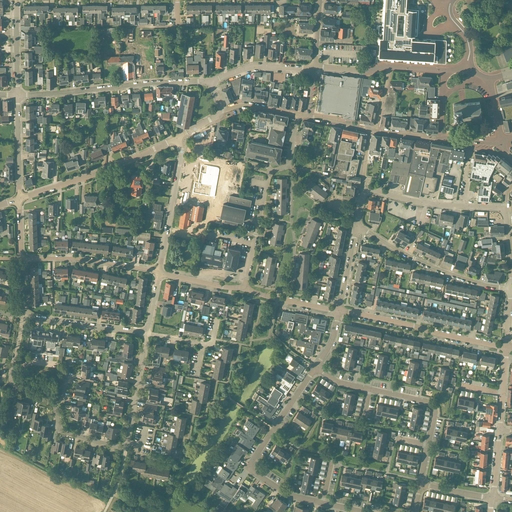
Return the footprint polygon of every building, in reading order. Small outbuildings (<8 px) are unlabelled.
[(378,33),(383,34),(383,37),(380,37),(379,57),(426,60),(426,62),(444,63),(444,61),(446,41),(443,41),(431,40),(431,39),(427,38),(427,40),(412,39),(412,35),(417,36),(419,10),(406,9),(406,0),(385,0),(383,25),(379,25),(378,33)] [(337,14),(338,5),(324,4),(323,13),(337,14)] [(141,12),(145,12),(145,19),(139,19),(139,25),(147,25),(147,24),(147,17),(147,14),(147,5),(141,5),(141,12)] [(159,5),(159,14),(168,14),(168,7),(166,7),(166,5),(159,5)] [(299,5),(299,7),(295,7),(295,6),(287,6),(287,5),(280,5),(280,14),(287,14),(287,13),(295,13),(295,15),(299,15),(311,15),(311,5),(299,5)] [(323,18),(322,27),(332,27),(332,31),(335,31),(338,31),(338,27),(339,27),(339,25),(335,25),(336,19),(323,18)] [(299,26),(299,29),(299,33),(313,33),(313,24),(300,23),(299,26)] [(338,37),(346,38),(346,28),(339,27),(338,27),(338,31),(338,37)] [(335,31),(332,31),(321,30),(320,40),(334,41),(335,31)] [(511,42),(499,47),(500,50),(502,49),(507,61),(511,58),(511,42)] [(256,44),(255,56),(263,57),(264,47),(263,47),(263,45),(256,44)] [(279,50),(280,44),(273,44),(272,49),(269,49),(268,57),(276,58),(277,50),(279,50)] [(240,53),(241,45),(235,45),(234,50),(231,50),(230,62),(237,62),(237,53),(240,53)] [(253,52),(254,46),(246,45),(246,49),(243,49),(243,57),(250,58),(250,51),(253,52)] [(298,48),(298,49),(295,49),(294,55),(297,55),(297,58),(311,59),(312,50),(298,48)] [(195,64),(192,64),(193,73),(199,73),(198,64),(198,61),(201,61),(201,52),(201,55),(194,55),(195,61),(195,64)] [(204,52),(201,52),(201,61),(201,67),(203,67),(203,73),(211,73),(212,64),(209,64),(209,59),(209,58),(205,58),(204,52)] [(223,68),(225,53),(217,53),(215,67),(223,68)] [(134,57),(123,57),(107,57),(107,65),(123,65),(123,79),(133,78),(133,65),(134,65),(134,57)] [(69,62),(69,70),(64,70),(65,76),(59,77),(60,84),(69,83),(68,76),(71,75),(71,73),(70,62),(69,62)] [(88,75),(84,75),(84,71),(84,66),(83,67),(83,64),(80,65),(80,67),(82,82),(89,81),(88,75)] [(100,72),(101,72),(100,69),(97,70),(97,73),(93,74),(93,80),(101,80),(100,72)] [(171,73),(171,79),(183,79),(183,70),(180,70),(180,73),(171,73)] [(52,78),(52,75),(52,71),(46,71),(46,75),(46,89),(54,89),(54,83),(55,83),(55,79),(54,80),(54,78),(52,78)] [(342,77),(321,75),(316,110),(323,111),(322,113),(329,114),(330,110),(343,112),(342,118),(356,120),(362,79),(342,76),(342,77)] [(232,87),(227,89),(222,91),(228,104),(230,103),(235,101),(231,92),(234,91),(236,95),(239,94),(241,77),(230,82),(232,87)] [(419,77),(418,78),(411,78),(411,82),(415,82),(415,88),(414,89),(424,90),(424,89),(424,88),(425,87),(426,87),(427,86),(430,86),(431,85),(432,84),(432,83),(432,82),(432,81),(432,80),(431,79),(431,77),(419,77)] [(245,83),(245,86),(241,86),(240,94),(242,94),(242,96),(245,99),(250,100),(251,87),(252,87),(253,81),(242,79),(241,83),(245,83)] [(390,92),(397,92),(397,89),(396,89),(396,88),(402,88),(402,82),(396,82),(390,82),(390,92)] [(275,91),(275,94),(272,105),(278,107),(281,95),(282,90),(283,83),(280,83),(278,89),(278,91),(275,91)] [(382,89),(370,87),(370,85),(362,84),(361,96),(365,97),(366,93),(368,94),(369,93),(370,94),(370,96),(380,98),(382,89)] [(172,99),(172,95),(172,87),(157,87),(157,97),(162,97),(162,99),(172,99)] [(292,97),(290,109),(297,110),(300,98),(294,97),(295,93),(296,94),(297,88),(294,88),(292,97)] [(145,99),(148,99),(149,102),(152,101),(152,98),(153,98),(152,92),(144,93),(145,99)] [(386,96),(384,104),(382,114),(394,116),(395,115),(395,116),(402,117),(403,112),(395,111),(397,92),(390,92),(389,92),(388,96),(386,96)] [(286,93),(286,96),(282,95),(280,107),(290,109),(292,97),(288,96),(289,94),(286,93)] [(141,104),(141,101),(141,98),(140,98),(140,94),(133,94),(133,99),(137,99),(137,105),(139,105),(139,112),(144,112),(143,104),(141,104)] [(195,96),(194,96),(185,95),(182,94),(181,96),(176,125),(180,125),(180,126),(189,127),(195,96)] [(506,126),(505,127),(504,127),(505,130),(511,128),(511,101),(511,99),(511,98),(511,95),(504,97),(504,99),(502,100),(501,98),(499,98),(500,106),(502,105),(503,108),(501,108),(502,116),(504,116),(505,118),(503,119),(504,124),(506,124),(506,126)] [(98,97),(98,99),(94,99),(94,108),(99,108),(99,107),(106,107),(105,96),(98,97)] [(300,98),(297,110),(304,112),(306,99),(300,98)] [(439,99),(435,99),(427,99),(427,103),(430,103),(430,113),(430,120),(436,120),(436,117),(438,117),(439,117),(439,108),(439,100),(439,99)] [(4,115),(2,115),(2,116),(2,118),(2,123),(8,123),(8,118),(9,118),(9,115),(9,112),(12,112),(11,101),(3,102),(4,112),(4,115)] [(85,103),(76,102),(76,113),(85,113),(85,103)] [(480,116),(482,115),(482,111),(480,112),(479,102),(466,103),(460,104),(453,105),(455,122),(477,120),(481,119),(480,116)] [(366,106),(365,110),(365,114),(367,114),(367,116),(375,118),(376,112),(378,108),(378,106),(367,103),(366,106)] [(52,104),(52,107),(49,107),(49,114),(53,114),(55,114),(55,111),(59,111),(59,104),(52,104)] [(64,104),(64,108),(62,108),(62,116),(72,116),(72,112),(72,104),(64,104)] [(420,104),(419,117),(419,119),(411,118),(409,130),(437,133),(438,122),(430,121),(430,120),(430,113),(427,113),(427,105),(420,104)] [(273,114),(265,113),(258,112),(257,113),(255,112),(254,117),(257,117),(255,127),(256,127),(255,129),(260,130),(260,128),(266,129),(266,127),(269,128),(270,125),(272,125),(269,142),(281,145),(282,141),(283,141),(284,135),(285,131),(284,131),(286,125),(288,117),(275,114),(274,117),(273,117),(273,114)] [(399,124),(398,129),(406,130),(407,121),(407,118),(407,115),(404,114),(404,117),(399,117),(398,117),(399,124)] [(382,115),(380,122),(389,124),(389,118),(390,116),(382,115)] [(375,118),(367,116),(366,116),(365,124),(373,126),(375,118)] [(390,116),(389,118),(391,119),(391,124),(390,124),(390,125),(389,128),(398,129),(399,124),(398,117),(390,116)] [(154,127),(157,134),(163,132),(161,126),(164,125),(161,119),(157,121),(158,125),(154,127)] [(314,125),(314,123),(305,121),(303,129),(304,129),(312,131),(313,129),(314,129),(314,128),(315,126),(314,125)] [(137,126),(137,127),(143,141),(150,138),(147,132),(144,133),(140,122),(138,123),(137,126)] [(239,124),(237,135),(237,136),(243,137),(244,133),(245,125),(244,125),(244,124),(242,124),(241,124),(239,124)] [(135,129),(136,132),(131,134),(133,138),(136,144),(143,141),(137,127),(135,129)] [(335,134),(334,142),(331,152),(328,165),(330,166),(330,168),(333,169),(334,166),(333,166),(338,144),(338,142),(341,129),(331,127),(330,133),(335,134)] [(312,131),(304,129),(301,141),(303,141),(302,145),(308,146),(308,142),(310,142),(312,131)] [(357,141),(358,132),(343,129),(340,140),(352,143),(353,140),(357,141)] [(225,130),(224,131),(218,130),(217,139),(219,139),(218,144),(221,144),(222,140),(226,140),(228,131),(227,131),(225,130)] [(358,132),(357,141),(355,150),(364,152),(367,134),(358,132)] [(328,142),(327,144),(332,145),(332,142),(334,142),(335,134),(330,133),(328,142)] [(381,145),(383,136),(371,134),(368,153),(380,154),(381,147),(381,145)] [(390,137),(383,136),(381,147),(386,148),(386,150),(385,150),(384,153),(383,154),(382,162),(381,168),(386,169),(388,159),(386,159),(385,158),(387,157),(387,155),(390,137)] [(128,137),(124,138),(126,141),(119,144),(117,141),(120,140),(119,137),(116,138),(121,150),(128,147),(127,144),(131,142),(128,137)] [(397,138),(390,137),(387,155),(394,156),(394,153),(395,149),(390,148),(391,145),(395,146),(397,138)] [(115,146),(111,147),(112,147),(111,145),(107,146),(111,154),(114,153),(121,150),(116,138),(112,139),(115,146)] [(394,160),(393,160),(389,180),(393,181),(393,182),(405,185),(407,178),(408,171),(412,151),(414,140),(401,138),(399,148),(400,148),(399,154),(394,153),(394,156),(394,160)] [(355,143),(352,143),(340,140),(337,158),(346,160),(344,170),(345,170),(344,174),(347,174),(350,162),(351,159),(353,155),(355,143)] [(414,140),(412,151),(408,171),(424,175),(432,176),(436,159),(439,144),(431,143),(431,142),(431,143),(414,140)] [(252,141),(251,143),(248,142),(246,154),(250,155),(250,154),(253,155),(253,156),(257,157),(258,156),(261,156),(260,158),(265,159),(265,157),(268,158),(268,159),(272,160),(272,161),(273,162),(277,162),(277,163),(279,163),(281,156),(280,155),(281,148),(275,146),(252,141)] [(439,144),(436,159),(439,160),(437,171),(444,173),(446,169),(452,146),(444,145),(439,144)] [(452,146),(446,169),(449,169),(451,162),(452,162),(452,158),(461,160),(460,164),(461,164),(461,166),(463,166),(466,149),(452,146)] [(91,157),(91,162),(92,163),(98,160),(98,159),(104,156),(102,151),(101,149),(100,149),(98,150),(97,149),(96,148),(94,148),(92,148),(94,152),(91,154),(92,157),(91,157)] [(493,170),(494,168),(493,167),(500,157),(497,155),(495,156),(493,154),(491,155),(489,153),(487,155),(479,153),(474,153),(470,177),(484,179),(484,181),(492,182),(492,180),(493,178),(489,176),(493,171),(493,170)] [(72,157),(73,160),(65,162),(68,170),(80,166),(78,160),(79,160),(77,155),(72,157)] [(493,170),(493,171),(489,176),(493,178),(499,182),(502,178),(500,176),(502,173),(504,175),(511,166),(501,158),(496,165),(494,167),(495,168),(494,168),(493,170)] [(347,174),(346,180),(347,181),(352,182),(359,183),(360,177),(355,177),(358,163),(350,162),(347,174)] [(166,167),(164,166),(159,166),(158,170),(163,171),(163,172),(169,173),(170,168),(171,168),(171,166),(170,165),(167,164),(166,167)] [(6,177),(4,177),(4,182),(13,182),(13,177),(12,177),(12,165),(6,165),(6,177)] [(189,211),(189,212),(190,213),(190,214),(191,215),(192,215),(205,217),(206,217),(207,217),(208,216),(208,215),(211,197),(215,197),(220,171),(220,170),(219,169),(219,168),(218,167),(217,167),(204,165),(203,165),(202,166),(201,167),(201,168),(199,179),(195,179),(189,211)] [(43,168),(42,177),(52,178),(53,167),(49,167),(49,168),(43,168)] [(407,178),(405,185),(403,194),(420,197),(421,192),(427,194),(428,191),(434,193),(437,178),(432,176),(424,175),(408,171),(407,178)] [(132,185),(131,195),(141,195),(141,186),(142,186),(143,175),(131,175),(131,185),(132,185)] [(27,176),(26,176),(24,177),(25,180),(27,187),(30,186),(30,187),(33,186),(33,185),(31,178),(30,177),(28,178),(27,176)] [(511,179),(508,176),(506,178),(505,177),(502,182),(507,186),(511,179)] [(492,182),(484,181),(482,196),(482,202),(489,202),(490,196),(491,189),(498,195),(503,188),(504,187),(498,183),(499,182),(493,178),(492,180),(492,182)] [(310,192),(316,185),(310,181),(303,190),(305,191),(307,190),(310,192)] [(321,189),(316,185),(310,192),(314,195),(313,197),(314,198),(321,189)] [(346,187),(345,193),(350,194),(357,195),(358,188),(358,186),(351,185),(351,186),(347,185),(347,188),(346,187)] [(327,194),(321,189),(314,198),(317,200),(318,198),(322,201),(327,194)] [(223,204),(220,217),(224,218),(224,222),(237,225),(238,221),(242,222),(244,214),(248,215),(251,200),(230,195),(227,205),(223,204)] [(71,208),(71,211),(77,212),(77,205),(74,205),(74,199),(66,199),(66,208),(71,208)] [(152,199),(152,201),(151,204),(153,205),(152,209),(153,210),(155,211),(154,215),(153,214),(152,214),(140,211),(139,218),(151,221),(151,220),(161,222),(163,211),(158,210),(159,207),(161,207),(162,204),(154,203),(155,201),(154,201),(155,199),(152,199)] [(379,201),(375,201),(369,200),(368,208),(374,208),(374,207),(377,208),(378,206),(379,206),(379,201)] [(49,204),(48,215),(49,215),(55,215),(57,215),(58,204),(49,204)] [(381,216),(379,216),(380,214),(370,212),(369,219),(369,222),(373,223),(378,224),(379,224),(380,221),(381,216)] [(435,221),(435,223),(435,224),(438,224),(439,222),(445,224),(447,215),(440,213),(440,216),(437,215),(436,221),(435,221)] [(457,217),(454,228),(454,231),(456,231),(456,228),(461,230),(462,226),(466,227),(469,216),(460,214),(459,217),(457,217)] [(447,215),(445,224),(451,225),(451,227),(454,228),(455,225),(451,225),(453,216),(447,215)] [(477,218),(477,220),(477,227),(488,227),(488,220),(486,220),(486,218),(477,218)] [(308,223),(308,225),(318,229),(321,223),(312,219),(310,223),(308,223)] [(274,223),(272,230),(283,232),(284,230),(282,230),(283,225),(274,223)] [(318,229),(308,225),(307,227),(308,228),(307,232),(315,236),(318,229)] [(491,226),(490,231),(486,231),(486,237),(491,237),(491,236),(503,236),(503,227),(497,227),(497,225),(494,225),(494,226),(491,226)] [(401,228),(399,229),(397,227),(393,234),(396,235),(394,239),(400,242),(404,234),(401,233),(403,232),(403,230),(403,229),(401,228)] [(272,230),(271,237),(280,238),(281,234),(283,235),(283,232),(272,230)] [(303,236),(302,238),(313,242),(315,236),(307,232),(305,236),(303,236)] [(410,238),(404,234),(400,242),(405,245),(407,242),(410,243),(414,237),(411,235),(410,238)] [(155,242),(150,241),(150,237),(137,236),(137,240),(144,240),(142,246),(145,247),(154,248),(155,245),(154,244),(155,242)] [(280,238),(271,237),(270,244),(280,246),(281,244),(279,243),(280,238)] [(313,242),(302,238),(301,240),(303,241),(301,245),(310,249),(313,242)] [(497,251),(504,251),(503,243),(496,244),(496,243),(492,243),(491,239),(481,240),(482,248),(496,247),(497,251)] [(420,252),(423,245),(417,243),(414,250),(420,252)] [(204,244),(202,253),(199,266),(222,268),(224,268),(236,271),(240,251),(229,248),(226,258),(220,257),(221,251),(215,250),(214,256),(210,255),(212,245),(204,244)] [(423,245),(420,252),(425,255),(429,248),(423,245)] [(126,248),(125,255),(132,256),(133,249),(126,248)] [(434,251),(429,248),(425,255),(431,257),(434,251)] [(444,250),(442,255),(445,256),(442,263),(450,265),(452,259),(447,257),(449,252),(444,250)] [(144,252),(136,251),(136,253),(144,255),(143,258),(152,260),(153,254),(144,252)] [(440,253),(434,251),(431,257),(437,260),(440,253)] [(497,251),(497,254),(492,255),(492,257),(495,259),(495,260),(497,259),(497,258),(505,257),(504,251),(497,251)] [(456,261),(454,267),(462,270),(464,264),(461,263),(463,257),(458,255),(456,261)] [(266,263),(276,265),(277,263),(275,262),(276,257),(267,256),(266,263)] [(468,259),(466,266),(469,267),(467,270),(476,273),(478,274),(479,270),(477,269),(477,268),(473,267),(475,261),(472,260),(468,259)] [(398,262),(396,269),(396,273),(402,274),(402,270),(404,263),(398,262)] [(266,263),(264,269),(273,271),(274,267),(276,267),(276,265),(266,263)] [(264,269),(263,276),(274,279),(274,276),(272,276),(273,271),(264,269)] [(485,272),(484,281),(499,283),(500,280),(501,280),(503,272),(495,271),(494,274),(485,272)] [(108,283),(110,275),(103,273),(101,281),(108,283)] [(274,279),(263,276),(261,283),(270,285),(271,281),(273,281),(274,279)] [(437,277),(435,285),(441,286),(443,278),(437,277)] [(166,283),(165,290),(173,292),(174,284),(166,283)] [(382,292),(383,289),(376,288),(375,295),(378,296),(379,291),(382,292)] [(173,292),(165,290),(163,298),(167,298),(166,303),(167,303),(167,302),(176,304),(177,297),(172,296),(173,292)] [(195,303),(198,292),(190,290),(188,301),(195,303)] [(205,294),(198,292),(195,303),(203,305),(205,294)] [(212,295),(211,304),(210,306),(212,307),(212,305),(217,306),(219,297),(212,295)] [(219,297),(217,306),(222,307),(222,309),(224,309),(224,307),(226,298),(219,297)] [(167,302),(167,303),(166,306),(163,305),(161,313),(165,314),(165,317),(169,318),(169,315),(171,307),(183,309),(184,305),(176,304),(167,302)] [(294,321),(295,314),(283,311),(281,320),(288,322),(287,327),(292,328),(294,321)] [(295,314),(294,321),(301,323),(299,332),(304,333),(305,329),(308,315),(295,313),(295,314)] [(315,331),(321,332),(324,333),(326,320),(319,318),(312,317),(311,322),(316,323),(315,331)] [(189,325),(185,324),(183,334),(185,335),(186,333),(189,334),(191,325),(192,321),(189,321),(189,325)] [(0,331),(3,332),(2,337),(8,338),(10,331),(6,330),(8,325),(0,322),(0,331)] [(191,325),(189,334),(189,336),(191,336),(192,334),(195,335),(197,326),(198,322),(195,322),(195,326),(191,325)] [(197,326),(195,335),(195,337),(197,337),(198,335),(201,336),(202,332),(204,333),(206,322),(204,322),(203,323),(201,323),(201,327),(197,326)] [(347,332),(347,336),(343,335),(342,342),(348,343),(349,337),(351,326),(345,325),(344,332),(347,332)] [(351,326),(349,337),(351,337),(352,334),(356,334),(357,327),(351,326)] [(37,346),(39,330),(36,329),(36,331),(32,330),(30,338),(33,339),(32,345),(37,346)] [(315,331),(305,329),(304,333),(311,335),(309,342),(314,344),(318,344),(321,332),(315,331)] [(44,340),(45,332),(41,332),(42,330),(39,330),(37,346),(41,346),(42,340),(44,340)] [(47,340),(46,347),(50,348),(52,332),(49,331),(49,333),(45,332),(44,340),(47,340)] [(381,332),(375,331),(371,348),(378,350),(379,347),(375,346),(376,341),(375,341),(376,339),(379,339),(381,332)] [(52,332),(50,348),(54,348),(55,342),(58,342),(59,334),(55,334),(55,332),(52,332)] [(67,339),(64,339),(63,346),(66,346),(66,344),(73,344),(74,336),(68,335),(67,339)] [(74,336),(73,344),(79,345),(79,348),(82,348),(83,341),(80,341),(80,337),(74,336)] [(309,342),(296,339),(290,338),(289,343),(295,344),(304,346),(302,354),(311,356),(314,344),(309,342)] [(88,342),(87,349),(93,350),(93,347),(97,348),(99,339),(92,339),(91,343),(88,342)] [(105,340),(99,339),(97,348),(102,348),(101,351),(107,352),(108,345),(104,344),(105,340)] [(426,356),(425,360),(429,361),(430,353),(430,351),(434,352),(435,345),(429,344),(428,351),(426,356)] [(0,346),(0,355),(6,357),(9,346),(5,345),(4,347),(0,346)] [(160,355),(159,356),(158,357),(157,363),(153,362),(152,365),(159,367),(161,358),(161,355),(163,346),(156,345),(154,354),(160,355)] [(170,348),(163,346),(161,355),(166,356),(165,359),(170,360),(172,351),(169,350),(170,348)] [(123,355),(118,354),(116,354),(115,358),(118,358),(122,359),(126,360),(127,356),(131,357),(132,350),(124,349),(123,355)] [(175,351),(172,351),(170,360),(174,361),(175,358),(180,358),(182,350),(175,349),(175,351)] [(453,349),(451,359),(451,356),(457,357),(459,350),(453,349)] [(182,350),(180,358),(185,359),(185,362),(189,363),(191,354),(188,354),(189,351),(182,350)] [(468,361),(470,353),(463,351),(462,354),(460,354),(458,361),(462,362),(462,359),(468,361)] [(476,354),(470,353),(468,361),(473,362),(473,364),(477,365),(478,358),(476,357),(476,354)] [(291,358),(292,357),(288,354),(285,358),(290,361),(289,363),(290,364),(289,364),(289,365),(289,366),(289,367),(289,368),(290,369),(291,370),(289,372),(294,376),(297,378),(304,367),(297,363),(298,362),(292,358),(291,358)] [(478,358),(477,365),(480,366),(486,367),(486,365),(488,356),(482,355),(481,358),(478,358)] [(486,365),(486,367),(491,368),(495,369),(497,361),(494,361),(495,358),(488,356),(486,365)] [(118,358),(115,358),(109,357),(108,361),(120,362),(119,365),(123,365),(122,369),(131,371),(132,364),(122,362),(122,359),(118,358)] [(214,358),(216,358),(215,362),(211,361),(211,363),(215,364),(224,366),(224,363),(226,363),(227,361),(214,358)] [(82,370),(90,371),(91,365),(95,365),(96,362),(88,360),(88,364),(82,363),(81,370),(82,370)] [(153,375),(162,377),(162,373),(165,374),(166,368),(160,367),(159,370),(153,369),(152,375),(153,376),(153,375)] [(131,371),(122,369),(122,373),(118,372),(117,376),(129,378),(131,371)] [(384,371),(375,369),(374,374),(383,376),(383,375),(388,376),(388,377),(390,378),(391,372),(384,371)] [(91,371),(90,371),(82,370),(81,376),(86,377),(86,380),(93,381),(94,378),(90,377),(91,371)] [(294,376),(289,372),(287,371),(283,377),(292,384),(294,381),(292,379),(294,376)] [(292,384),(283,377),(277,373),(274,378),(282,383),(278,389),(282,392),(285,394),(292,384)] [(153,376),(152,382),(158,383),(158,386),(159,386),(160,386),(164,387),(165,382),(162,381),(162,377),(153,375),(153,376)] [(126,389),(127,382),(118,381),(117,388),(118,388),(126,389)] [(200,388),(208,390),(210,390),(211,387),(209,387),(209,383),(197,381),(196,383),(200,384),(200,388)] [(76,390),(83,391),(84,391),(85,388),(89,388),(89,385),(89,383),(83,382),(83,385),(77,384),(76,390)] [(316,395),(321,387),(316,384),(311,392),(316,395)] [(208,390),(200,388),(196,387),(195,389),(199,390),(198,393),(208,396),(209,396),(209,393),(207,393),(208,390)] [(282,392),(278,389),(275,387),(270,394),(271,394),(279,399),(281,401),(283,398),(280,395),(282,392)] [(321,387),(316,395),(320,398),(325,390),(321,387)] [(400,393),(417,396),(419,390),(402,387),(400,393)] [(118,388),(117,394),(126,396),(127,389),(126,389),(118,388)] [(158,390),(153,389),(150,388),(149,394),(150,394),(162,396),(162,393),(158,392),(158,390)] [(83,391),(76,390),(74,390),(74,396),(79,397),(79,400),(85,401),(85,399),(86,399),(87,395),(83,395),(83,391)] [(325,390),(320,398),(324,400),(329,393),(325,390)] [(208,396),(198,393),(195,393),(194,395),(198,396),(197,399),(203,401),(208,402),(208,399),(206,399),(207,396),(208,396)] [(267,401),(261,397),(258,394),(255,399),(258,401),(266,407),(262,413),(269,418),(277,407),(267,401)] [(271,394),(267,401),(277,407),(279,404),(276,402),(279,399),(271,394)] [(115,397),(107,395),(110,396),(110,399),(113,400),(113,401),(115,401),(114,406),(122,408),(123,402),(120,401),(121,398),(115,397)] [(203,401),(197,399),(192,398),(192,402),(188,401),(187,404),(191,404),(201,407),(201,406),(200,406),(200,403),(202,403),(203,401)] [(21,412),(23,403),(23,402),(16,401),(15,407),(12,406),(11,413),(17,414),(17,411),(21,412)] [(78,401),(77,406),(72,405),(71,411),(72,411),(84,414),(85,413),(85,411),(81,410),(82,407),(83,402),(78,401)] [(23,403),(21,412),(21,413),(24,413),(24,417),(30,418),(31,411),(28,410),(29,404),(23,403)] [(152,414),(153,410),(156,410),(157,405),(151,404),(150,407),(144,406),(143,412),(144,412),(152,414)] [(485,409),(485,413),(496,414),(497,406),(490,405),(489,410),(485,409)] [(113,412),(111,411),(107,411),(106,414),(110,415),(118,416),(118,413),(121,414),(122,408),(114,406),(113,412)] [(72,411),(71,417),(81,419),(81,415),(85,416),(84,420),(83,425),(87,426),(89,414),(85,413),(84,414),(72,411)] [(144,412),(143,419),(149,420),(149,423),(154,424),(155,419),(152,418),(153,414),(152,414),(144,412)] [(297,422),(302,415),(298,412),(293,419),(297,422)] [(41,429),(42,424),(42,420),(36,419),(37,414),(33,413),(31,425),(34,425),(34,428),(40,429),(41,429)] [(496,414),(485,413),(485,416),(488,417),(488,421),(495,422),(496,414)] [(89,414),(87,426),(90,426),(89,431),(95,432),(98,420),(95,420),(94,423),(91,422),(91,419),(89,418),(89,414)] [(307,418),(302,415),(297,422),(302,425),(307,418)] [(307,418),(302,425),(306,428),(311,420),(307,418)] [(243,429),(241,431),(252,439),(252,438),(259,428),(253,424),(253,423),(247,419),(244,424),(249,427),(246,431),(243,429)] [(95,432),(95,433),(101,434),(102,430),(105,430),(107,423),(98,421),(98,420),(95,432)] [(107,423),(105,430),(104,436),(115,438),(117,429),(110,427),(111,421),(107,421),(107,423)] [(323,421),(321,429),(320,429),(319,433),(321,433),(322,431),(326,432),(328,422),(323,421)] [(41,429),(40,429),(39,434),(45,435),(45,440),(49,441),(51,433),(47,433),(49,426),(42,424),(41,429)] [(241,431),(239,430),(237,432),(239,434),(238,435),(244,439),(240,445),(241,447),(247,451),(255,440),(252,438),(252,439),(241,431)] [(179,435),(169,433),(168,433),(168,437),(164,436),(163,438),(167,439),(178,441),(176,440),(177,437),(178,437),(179,435)] [(61,450),(62,443),(62,442),(56,441),(55,446),(52,446),(51,452),(55,453),(55,449),(61,450)] [(62,443),(61,450),(60,451),(66,452),(65,456),(69,457),(70,451),(67,450),(68,444),(62,443)] [(241,447),(240,445),(237,443),(232,450),(233,450),(241,456),(243,452),(245,454),(247,451),(241,447)] [(275,455),(280,448),(276,445),(271,452),(275,455)] [(81,456),(83,450),(83,448),(75,447),(73,458),(77,459),(77,456),(81,456)] [(280,448),(275,455),(280,459),(284,451),(280,448)] [(83,450),(81,456),(81,458),(85,459),(84,461),(88,462),(90,451),(83,450)] [(233,450),(229,457),(239,463),(241,460),(239,459),(241,456),(233,450)] [(284,451),(280,459),(284,461),(289,454),(284,451)] [(474,455),(478,455),(480,455),(480,459),(486,460),(487,453),(478,452),(478,451),(474,451),(474,455)] [(502,458),(508,459),(508,455),(511,455),(511,451),(503,451),(502,458)] [(103,455),(103,454),(96,453),(95,459),(93,458),(91,465),(97,466),(97,467),(101,467),(101,464),(103,455)] [(229,457),(223,453),(220,458),(228,463),(224,469),(229,472),(232,474),(239,463),(229,457)] [(109,457),(103,455),(101,464),(105,465),(104,468),(110,469),(111,463),(108,462),(109,457)] [(135,455),(134,460),(130,459),(129,465),(133,465),(132,469),(138,470),(140,462),(137,461),(138,456),(135,455)] [(222,467),(217,473),(224,479),(225,479),(229,472),(224,469),(222,467)] [(511,479),(507,479),(508,476),(507,476),(508,472),(504,472),(504,475),(502,475),(502,482),(507,483),(511,483),(511,480),(511,481),(511,479)] [(213,480),(213,481),(211,484),(216,487),(215,487),(220,490),(222,487),(220,485),(224,479),(217,473),(213,480)] [(507,483),(502,482),(501,490),(510,491),(510,487),(506,487),(507,483)] [(222,487),(220,490),(220,491),(218,494),(229,502),(231,500),(237,489),(233,486),(232,488),(225,483),(222,487)] [(241,484),(237,489),(231,500),(234,501),(236,498),(237,499),(241,494),(247,498),(249,495),(252,491),(241,484)] [(252,491),(249,495),(255,499),(251,505),(256,508),(265,495),(254,488),(252,491)] [(277,498),(275,500),(274,500),(270,506),(276,510),(277,510),(277,508),(282,502),(282,501),(277,498)] [(277,508),(277,510),(277,509),(282,511),(287,505),(282,502),(277,508)]
